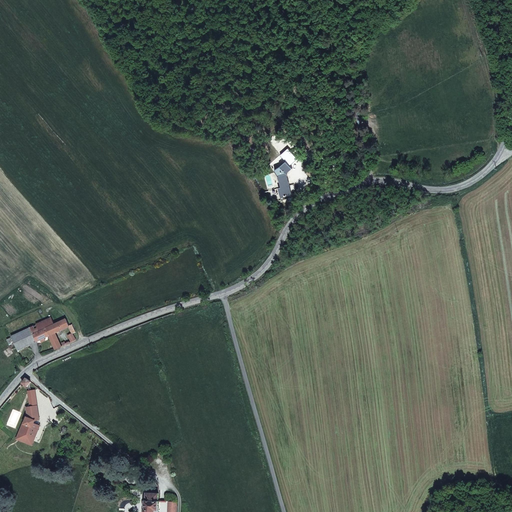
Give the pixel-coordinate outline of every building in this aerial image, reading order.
[(280,154),(286,161),(280,166),(276,169),(281,175),(284,187),(280,188),(282,196),(291,194),(286,173),(292,168),(290,165),(298,158),(288,147),(280,154)] [(55,324),(50,315),(41,319),(45,329),(55,324)] [(45,329),(41,319),(29,324),(30,327),(33,334),(45,329)] [(69,326),(66,319),(55,324),(45,329),(49,336),(55,333),(68,327),(69,326)] [(33,334),(30,327),(11,336),(18,350),(36,341),(33,334)] [(49,336),(45,329),(33,334),(36,341),(49,336)] [(62,347),(55,333),(49,336),(56,350),(62,347)] [(25,378),(21,383),(26,387),(30,382),(25,378)] [(34,390),(27,391),(30,407),(37,406),(34,390)] [(37,406),(26,407),(27,417),(26,417),(26,419),(24,424),(20,436),(27,439),(29,436),(35,438),(39,426),(38,420),(39,420),(37,406)] [(27,439),(20,436),(24,424),(26,419),(25,419),(17,439),(32,445),(35,438),(29,436),(27,439)] [(155,511),(156,510),(159,510),(159,501),(159,493),(156,493),(146,493),(145,500),(144,511),(155,511)]
